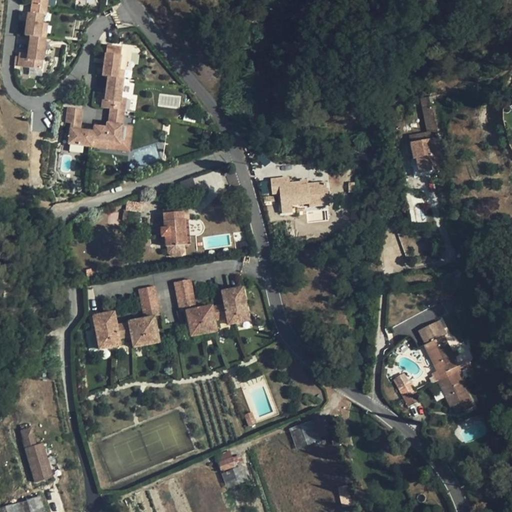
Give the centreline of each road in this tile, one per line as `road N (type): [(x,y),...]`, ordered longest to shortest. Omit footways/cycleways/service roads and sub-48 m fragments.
road 1 (residential): [(89,511),(64,371),(74,310),(63,220),(238,148)]
road 2 (residential): [(463,511),(451,481),(415,437),(301,350),(282,315),(238,148)]
road 3 (unknown): [(131,9),(87,49),(60,95),(40,103),(8,88),(7,0)]
road 4 (residential): [(238,148),(127,0)]
